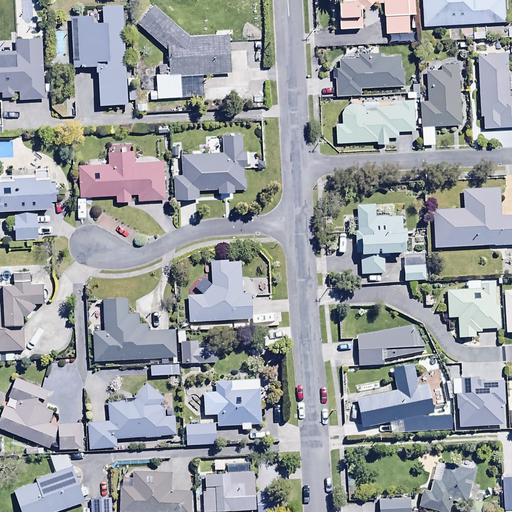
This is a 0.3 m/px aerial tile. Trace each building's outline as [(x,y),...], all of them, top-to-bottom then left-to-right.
[(363,11),(372,2),(374,4),(382,4),(384,35),(408,34),(408,16),(415,16),(414,0),(348,0),(349,0),(336,1),(336,30),(360,30),(360,11),(363,11)] [(420,0),(422,27),(506,24),(504,0),(420,0)] [(167,51),(168,76),(155,76),(155,100),(201,98),(201,77),(230,76),(230,37),(186,38),(149,6),(135,26),(167,51)] [(90,18),(69,19),(71,69),(93,69),(93,74),(95,74),(96,107),(126,106),(122,7),(100,8),(101,24),(91,25),(90,18)] [(42,99),(39,39),(13,40),(14,53),(0,53),(0,94),(0,99),(16,98),(16,100),(42,99)] [(508,53),(476,55),(480,118),(482,118),(482,130),(511,128),(511,97),(510,98),(508,53)] [(380,54),(356,55),(356,59),(339,60),(339,69),(332,69),(332,79),(334,79),(335,97),(361,97),(361,90),(403,89),(403,69),(399,69),(398,57),(380,58),(380,54)] [(460,127),(457,67),(440,68),(440,71),(425,72),(427,102),(419,103),(420,129),(460,127)] [(334,125),(335,144),(375,143),(375,146),(387,145),(387,139),(396,138),(396,133),(413,132),(412,101),(400,102),(400,106),(373,107),(373,111),(364,112),(358,106),(351,105),(345,107),(342,111),(340,115),(341,125),(334,125)] [(222,154),(180,156),(181,177),(172,177),(173,201),(198,200),(198,192),(216,191),(216,194),(243,192),(242,169),(245,169),(245,153),(242,153),(241,135),(221,136),(222,154)] [(77,166),(78,198),(114,198),(114,204),(129,203),(129,197),(136,196),(136,202),(163,201),(162,163),(132,163),(132,152),(106,153),(106,166),(77,166)] [(9,171),(9,177),(0,176),(0,212),(12,213),(13,225),(10,226),(11,232),(13,232),(13,240),(34,240),(34,230),(37,230),(37,226),(35,226),(35,211),(49,211),(49,202),(56,202),(56,184),(48,184),(47,170),(9,171)] [(433,212),(434,249),(511,247),(511,216),(500,217),(499,190),(462,191),(463,211),(433,212)] [(374,219),(374,206),(355,207),(359,277),(382,276),(381,257),(402,255),(401,243),(406,243),(404,217),(374,219)] [(424,281),(423,256),(402,257),(403,283),(424,281)] [(210,286),(200,297),(187,297),(188,324),(251,321),(250,297),(241,297),(239,261),(209,262),(210,286)] [(0,353),(23,352),(22,317),(32,304),(40,304),(39,285),(27,285),(26,273),(10,274),(11,286),(0,286),(0,353)] [(467,291),(445,291),(446,320),(457,319),(457,340),(475,340),(475,334),(481,334),(481,331),(500,330),(499,283),(467,284),(467,291)] [(511,291),(503,292),(505,335),(511,334),(511,291)] [(434,293),(424,293),(424,306),(434,306),(434,293)] [(92,333),(92,363),(177,361),(176,332),(148,333),(147,325),(138,325),(138,316),(127,316),(127,299),(102,300),(102,332),(92,333)] [(381,361),(424,351),(413,327),(356,338),(358,368),(382,366),(381,361)] [(197,342),(179,343),(180,366),(198,365),(197,342)] [(415,387),(410,365),(390,369),(395,392),(355,401),(361,430),(387,424),(390,437),(404,434),(402,421),(433,415),(426,385),(415,387)] [(177,366),(148,367),(149,377),(178,376),(177,366)] [(46,393),(15,380),(0,414),(0,431),(47,451),(57,430),(44,424),(49,412),(42,409),(47,399),(44,398),(46,393)] [(214,395),(202,395),(203,417),(216,417),(216,428),(240,427),(240,431),(249,431),(249,426),(259,425),(258,382),(213,383),(214,395)] [(162,419),(161,399),(145,385),(144,385),(133,402),(106,404),(107,423),(86,424),(88,451),(116,449),(115,441),(174,437),(173,418),(162,419)] [(79,425),(57,426),(57,451),(79,451),(79,425)] [(213,426),(184,427),(185,448),(214,447),(213,426)] [(447,511),(451,501),(465,504),(475,466),(459,462),(458,469),(443,465),(438,483),(431,481),(428,493),(421,491),(417,507),(433,511),(447,511)] [(13,491),(19,511),(55,511),(82,504),(71,469),(34,481),(35,484),(13,491)] [(118,488),(117,511),(189,511),(190,493),(170,493),(170,474),(132,473),(131,488),(118,488)] [(201,494),(201,511),(251,511),(252,511),(251,474),(204,476),(205,494),(201,494)] [(511,510),(511,478),(502,479),(503,511),(511,510)] [(277,511),(277,495),(255,496),(255,511),(277,511)] [(408,511),(408,498),(378,499),(378,511),(408,511)] [(109,511),(109,500),(89,501),(89,511),(109,511)] [(480,511),(482,505),(472,502),(468,511),(480,511)]
